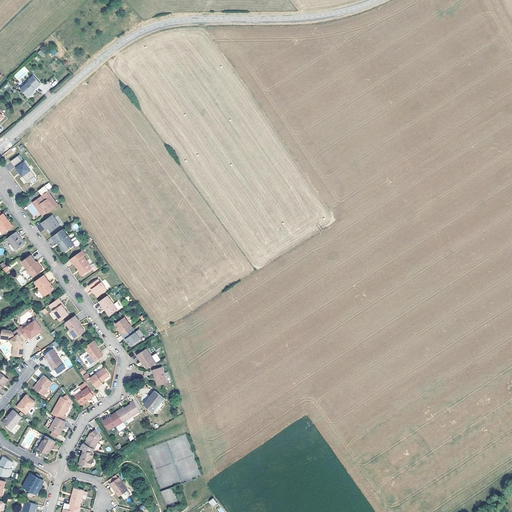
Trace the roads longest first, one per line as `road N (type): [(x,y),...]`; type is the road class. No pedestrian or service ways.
road 1 (tertiary): [(376,0),(313,17),(164,23),(131,36),(77,79)]
road 2 (residential): [(61,471),(84,419),(116,396),(122,369),(122,355),(85,303)]
